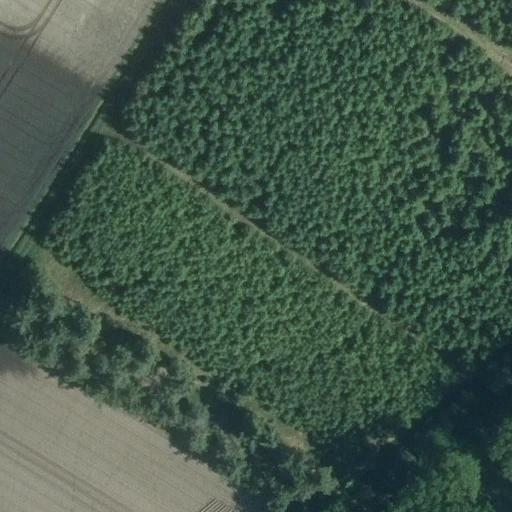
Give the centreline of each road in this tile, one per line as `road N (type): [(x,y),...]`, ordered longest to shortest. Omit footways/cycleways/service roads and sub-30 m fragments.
road 1 (track): [(107,123),(480,379)]
road 2 (track): [(303,511),(0,334)]
road 3 (track): [(185,0),(0,292)]
road 4 (track): [(511,352),(322,511)]
